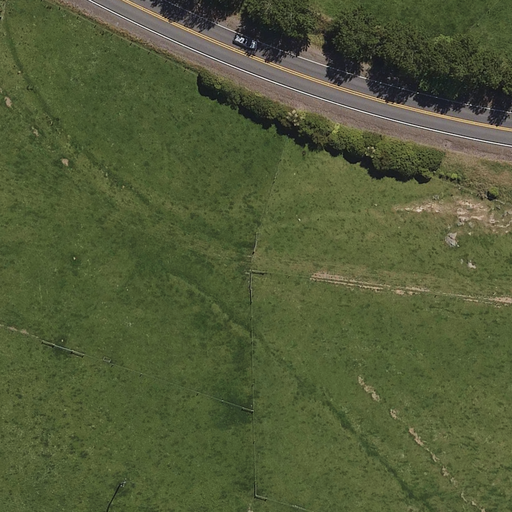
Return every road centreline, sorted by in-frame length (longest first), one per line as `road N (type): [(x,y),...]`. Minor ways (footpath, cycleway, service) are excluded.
road 1 (track): [(511,291),(244,264),(119,191),(43,113),(0,33)]
road 2 (secondary): [(511,121),(387,102),(136,0)]
